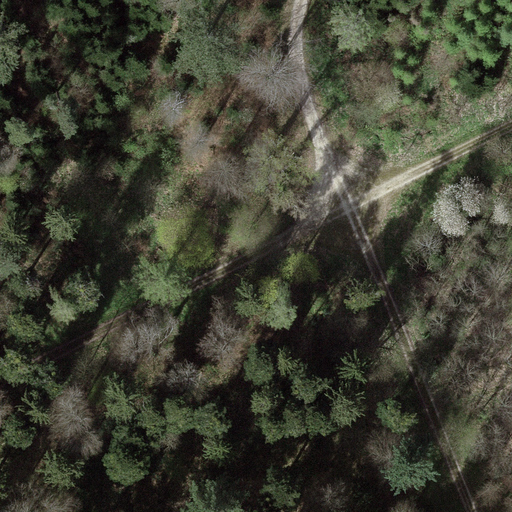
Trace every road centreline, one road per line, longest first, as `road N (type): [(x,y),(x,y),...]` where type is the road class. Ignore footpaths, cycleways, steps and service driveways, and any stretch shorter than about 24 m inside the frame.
road 1 (track): [(463,511),(357,203),(511,125)]
road 2 (track): [(357,203),(0,379)]
road 3 (track): [(357,203),(298,74),(292,32),(303,0)]
